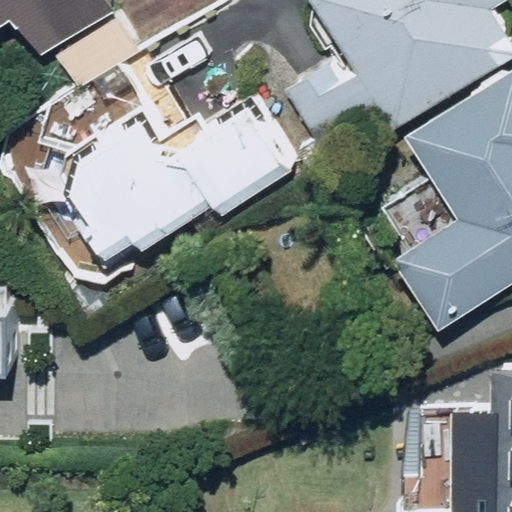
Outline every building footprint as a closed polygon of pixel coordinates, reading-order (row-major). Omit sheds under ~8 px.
[(0,0),(0,3),(6,17),(29,6),(47,44),(61,37),(83,83),(151,51),(127,0),(0,0)] [(301,74),(344,143),(395,111),(400,120),(511,50),(511,16),(502,0),(331,0),(356,39),(301,74)] [(399,236),(446,313),(511,272),(511,59),(415,118),(442,162),(401,187),(422,222),(399,236)] [(177,138),(149,95),(41,168),(67,219),(86,205),(116,255),(223,185),(232,199),(300,155),(256,86),(177,138)] [(0,358),(14,359),(17,296),(0,295),(0,358)] [(511,511),(511,346),(504,346),(501,395),(428,391),(424,460),(409,459),(407,506),(496,511),(511,511)]
